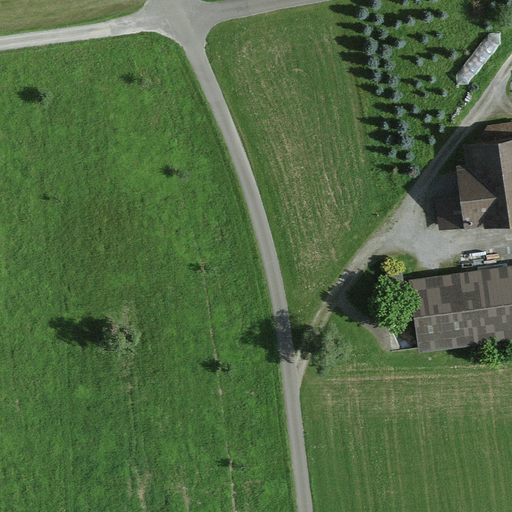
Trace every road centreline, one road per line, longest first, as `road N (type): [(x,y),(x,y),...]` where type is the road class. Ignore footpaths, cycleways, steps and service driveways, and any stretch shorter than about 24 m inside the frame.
road 1 (unclassified): [(181,17),(259,215),(293,375),(306,511)]
road 2 (track): [(0,42),(181,17)]
